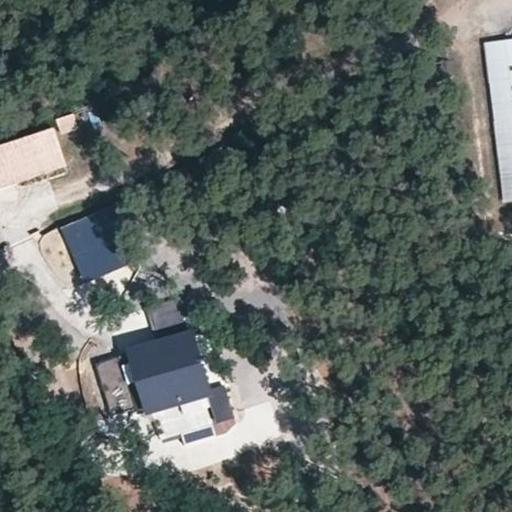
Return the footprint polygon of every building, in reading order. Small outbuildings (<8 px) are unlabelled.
[(511,38),(485,42),(505,198),(511,196),(511,38)] [(75,112),(57,118),(62,134),(80,129),(75,112)] [(54,130),(0,146),(0,187),(66,168),(54,130)] [(108,207),(61,225),(83,280),(129,262),(108,207)] [(115,364),(96,369),(110,420),(132,412),(135,418),(180,404),(163,350),(147,354),(145,347),(115,357),(115,364)]
